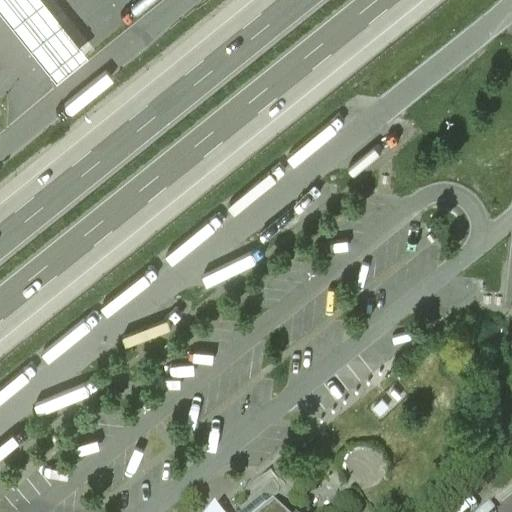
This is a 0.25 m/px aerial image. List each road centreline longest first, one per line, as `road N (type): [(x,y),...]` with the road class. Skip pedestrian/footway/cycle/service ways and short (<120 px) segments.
road 1 (motorway): [(0,320),(395,0)]
road 2 (motorway): [(274,0),(0,221)]
